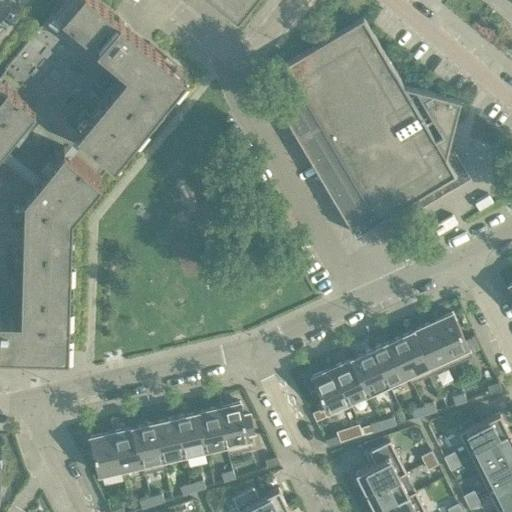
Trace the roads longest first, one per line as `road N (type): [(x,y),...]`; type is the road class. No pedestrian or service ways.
road 1 (residential): [(353,304),(241,103),(235,60)]
road 2 (residential): [(31,401),(254,347)]
road 3 (residential): [(334,511),(254,347)]
road 4 (residential): [(511,99),(391,0)]
road 5 (residential): [(82,511),(31,401)]
road 6 (residential): [(353,304),(463,253)]
